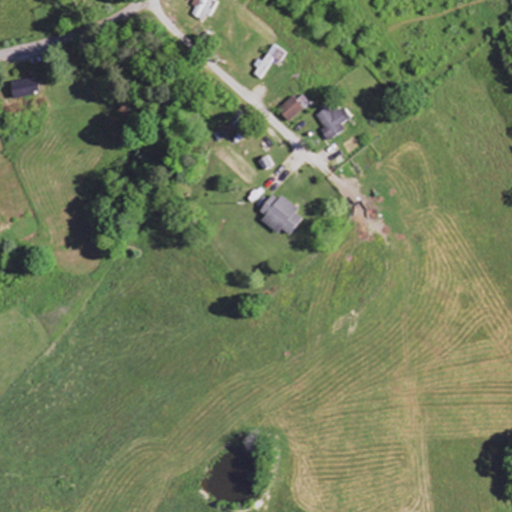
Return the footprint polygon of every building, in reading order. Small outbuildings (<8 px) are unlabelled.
[(207,24),(219,3),(215,1),(215,0),(198,0),(190,14),(207,24)] [(255,75),(263,80),(277,60),(282,64),(289,54),(275,45),(255,75)] [(14,101),(40,95),(36,79),(10,85),(14,101)] [(306,111),(296,98),(283,108),(293,121),(306,111)] [(344,125),(353,119),(342,103),(320,118),(335,140),(348,131),(344,125)] [(258,217),(290,239),(306,216),(274,194),(258,217)]
